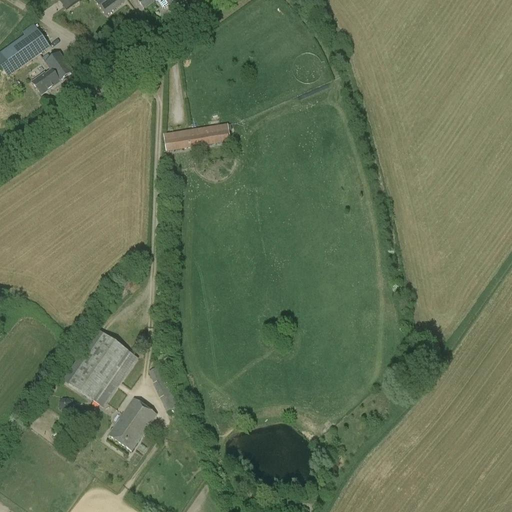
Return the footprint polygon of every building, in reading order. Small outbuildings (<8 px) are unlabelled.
[(57,0),(66,11),(77,3),(74,0),(57,0)] [(120,0),(94,0),(106,16),(123,3),(120,0)] [(139,0),(137,2),(144,11),(159,0),(164,0),(170,7),(180,0),(139,0)] [(23,33),(25,36),(0,53),(0,55),(14,75),(41,56),(35,49),(45,42),(33,26),(23,33)] [(45,64),(50,73),(45,77),(43,76),(32,84),(41,97),(60,84),(74,74),(59,54),(45,64)] [(163,136),(166,153),(230,143),(228,126),(163,136)] [(103,336),(68,386),(93,403),(102,409),(136,360),(103,336)] [(177,408),(166,380),(161,368),(148,373),(153,386),(159,400),(160,400),(166,413),(177,408)] [(109,437),(131,453),(156,417),(134,401),(109,437)] [(63,445),(75,427),(65,420),(59,430),(60,431),(54,440),(63,445)]
